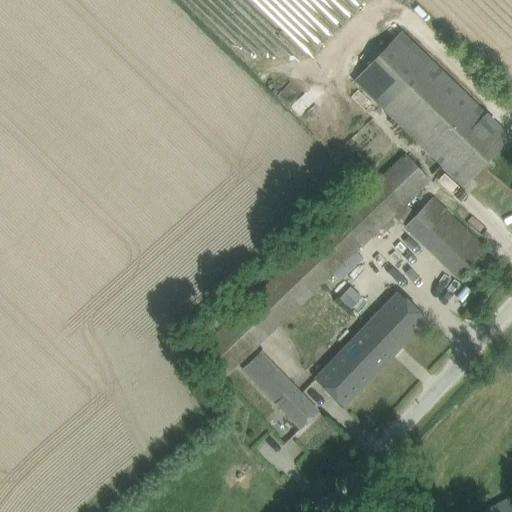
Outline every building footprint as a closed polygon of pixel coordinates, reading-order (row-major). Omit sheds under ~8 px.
[(463,187),(510,138),(496,124),(402,31),(353,81),(463,187)] [(201,350),(198,353),(223,380),(227,377),(334,275),(338,278),(346,270),(343,266),(395,217),(402,225),(415,213),(407,204),(431,183),(404,155),(201,350)] [(457,277),(484,248),(432,198),(405,227),(442,263),(457,277)] [(343,407),(426,321),(412,307),(397,292),(315,378),(329,393),(343,407)] [(253,360),(243,370),(286,415),(300,429),(318,412),(263,355),(264,354),(261,351),(253,360)] [(511,511),(511,497),(485,511),(511,511)]
